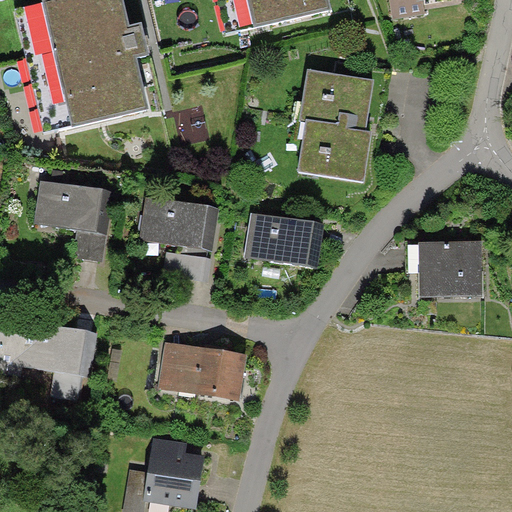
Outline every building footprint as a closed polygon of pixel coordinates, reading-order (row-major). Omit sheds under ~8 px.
[(123,0),(54,0),(16,9),(44,132),(148,108),(123,0)] [(216,0),(225,34),(332,9),(329,0),(216,0)] [(389,0),(393,20),(424,15),(421,0),(389,0)] [(306,127),(299,177),(366,187),(374,134),(367,133),(374,85),(308,75),(300,126),(306,127)] [(102,263),(113,192),(42,181),(35,224),(78,231),(74,258),(102,263)] [(212,251),(218,207),(147,198),(141,241),(212,251)] [(322,221),(254,209),(246,252),(315,263),(322,221)] [(482,239),(427,240),(427,270),(417,270),(418,297),(491,296),(491,268),(482,268),(482,239)] [(212,260),(168,252),(165,275),(208,283),(212,260)] [(82,374),(90,375),(96,334),(0,320),(0,365),(51,373),(48,396),(78,400),(82,374)] [(240,399),(247,354),(168,342),(161,387),(240,399)] [(151,473),(147,500),(196,507),(204,457),(186,454),(188,443),(156,439),(151,473)] [(144,511),(147,500),(151,473),(129,470),(122,511),(144,511)]
